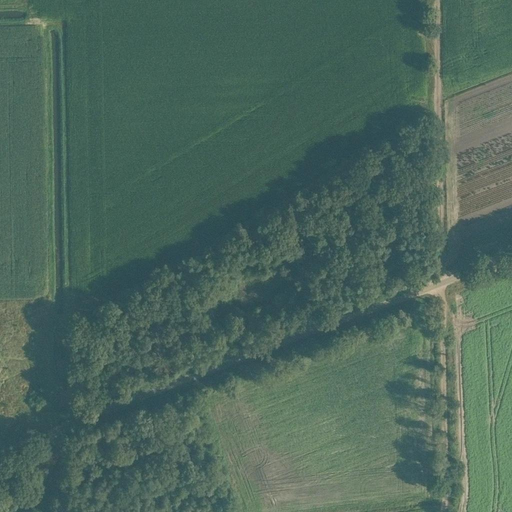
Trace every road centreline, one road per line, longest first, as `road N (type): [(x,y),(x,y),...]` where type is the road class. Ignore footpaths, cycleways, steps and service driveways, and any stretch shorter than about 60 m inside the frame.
road 1 (unclassified): [(0,464),(64,418),(511,250)]
road 2 (track): [(438,276),(434,0)]
road 3 (track): [(438,276),(444,511)]
